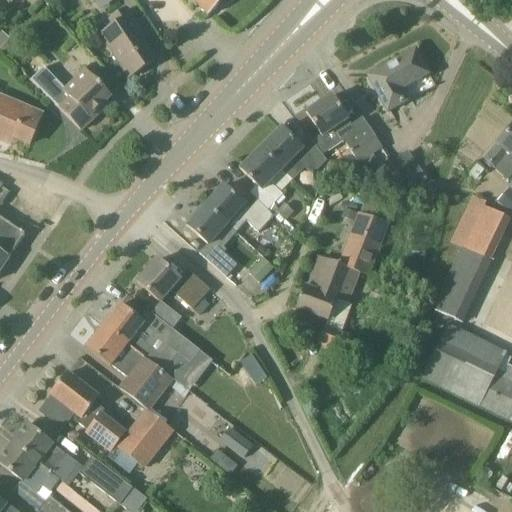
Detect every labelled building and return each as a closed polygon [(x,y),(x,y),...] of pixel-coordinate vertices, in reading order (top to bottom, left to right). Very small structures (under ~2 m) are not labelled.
[(193,0),(210,15),(224,0),(193,0)] [(140,29),(127,10),(114,18),(118,24),(106,32),(115,45),(109,49),(113,54),(129,79),(156,61),(137,32),(140,29)] [(368,76),(388,112),(408,101),(401,90),(429,74),(416,50),(368,76)] [(86,71),(63,93),(69,98),(58,108),(81,132),(110,103),(107,100),(111,97),(101,87),(102,81),(96,75),(90,76),(86,71)] [(381,146),(362,119),(351,126),(348,121),(332,96),(306,113),(320,136),(311,142),(322,156),(343,142),(351,154),(356,151),(361,159),(381,146)] [(0,97),(0,142),(4,144),(9,136),(29,145),(42,115),(0,97)] [(508,180),(511,176),(511,127),(497,145),(498,145),(485,159),(508,180)] [(261,150),(282,171),(292,180),(306,166),(314,173),(325,161),(322,156),(311,142),(307,137),(299,145),(282,129),(261,150)] [(271,182),(282,171),(261,150),(241,171),(258,186),(250,194),(268,211),(284,194),(271,182)] [(408,154),(393,164),(407,185),(422,190),(425,179),(408,154)] [(10,194),(2,188),(2,187),(0,185),(0,206),(1,207),(10,194)] [(206,207),(235,232),(246,220),(259,231),(272,216),(256,200),(247,209),(244,206),(245,205),(224,186),(206,207)] [(511,214),(511,213),(511,191),(509,189),(497,202),(511,214)] [(462,257),(487,268),(510,218),(474,202),(454,244),(461,247),(458,255),(462,257)] [(279,210),(276,213),(284,222),(285,221),(294,213),(285,204),(279,210)] [(220,249),(235,232),(206,207),(188,227),(208,245),(200,253),(226,277),(237,264),(220,249)] [(341,218),(355,224),(359,215),(345,210),(341,218)] [(308,288),(305,287),(297,309),(328,321),(319,344),(345,354),(352,337),(342,333),(352,305),(347,303),(358,273),(368,276),(387,225),(360,214),(340,265),(320,257),(308,288)] [(0,217),(0,251),(10,258),(26,235),(23,233),(23,232),(21,231),(0,217)] [(0,272),(10,258),(0,251),(0,272)] [(436,315),(460,326),(487,268),(462,257),(436,315)] [(180,281),(180,280),(157,260),(137,283),(160,303),(171,291),(193,310),(210,290),(193,275),(185,285),(180,281)] [(258,287),(273,271),(263,262),(248,278),(258,287)] [(104,327),(128,346),(144,359),(163,373),(170,364),(178,354),(190,365),(200,352),(152,314),(144,324),(121,305),(104,327)] [(146,411),(146,410),(148,412),(150,413),(174,383),(163,374),(163,373),(144,359),(128,346),(104,327),(87,349),(111,368),(112,367),(129,380),(132,376),(137,380),(126,394),(121,390),(120,391),(146,411)] [(447,327),(421,380),(480,407),(509,421),(511,415),(511,369),(501,364),(505,355),(447,327)] [(352,340),(347,351),(360,356),(365,345),(352,340)] [(51,395),(81,419),(78,424),(87,431),(86,433),(111,453),(126,434),(102,415),(105,411),(95,404),(99,399),(67,374),(51,395)] [(143,469),(173,432),(150,413),(148,412),(118,450),(143,469)] [(401,421),(388,442),(401,450),(413,428),(401,421)] [(28,425),(13,444),(52,474),(66,455),(53,445),(53,444),(28,425)] [(253,447),(230,429),(220,442),(243,460),(253,447)] [(52,474),(13,444),(0,460),(0,463),(23,482),(21,484),(35,495),(40,488),(49,494),(60,480),(52,474)] [(133,488),(92,457),(80,474),(121,505),(133,488)] [(98,511),(69,488),(59,481),(54,488),(53,489),(81,511),(98,511)] [(68,511),(49,498),(38,511),(68,511)] [(0,511),(16,511),(0,499),(0,511)]
